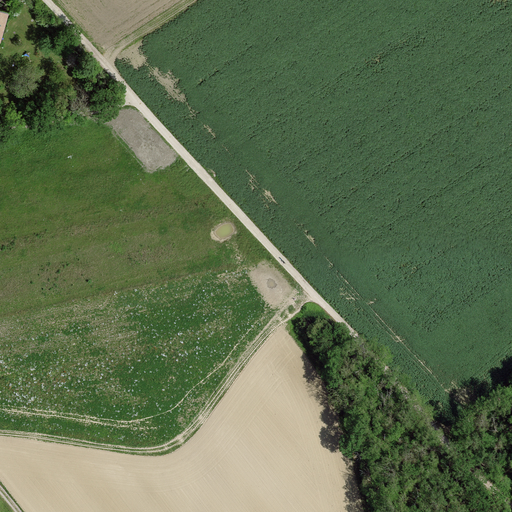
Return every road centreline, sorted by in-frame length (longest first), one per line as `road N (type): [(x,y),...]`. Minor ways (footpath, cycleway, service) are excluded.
road 1 (track): [(0,432),(128,450),(165,446),(192,430),(267,335),(314,295)]
road 2 (track): [(314,295),(134,100)]
road 3 (track): [(478,474),(314,295)]
road 4 (track): [(0,129),(134,100)]
